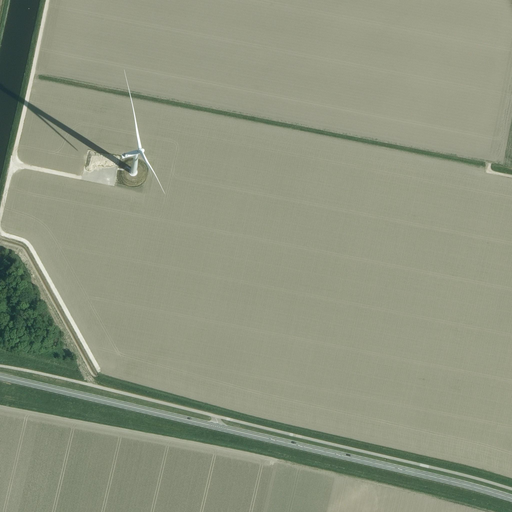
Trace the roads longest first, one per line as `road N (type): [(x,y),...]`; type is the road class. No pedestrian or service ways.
road 1 (primary): [(511,499),(216,426)]
road 2 (primary): [(216,426),(0,377)]
road 3 (track): [(93,386),(21,253),(0,246)]
